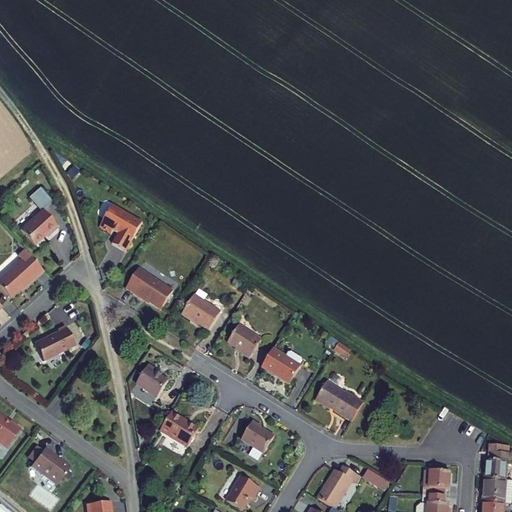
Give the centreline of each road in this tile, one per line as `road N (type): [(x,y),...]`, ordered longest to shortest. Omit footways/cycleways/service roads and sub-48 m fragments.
road 1 (residential): [(90,271),(131,482)]
road 2 (track): [(0,91),(59,172),(90,271)]
road 3 (residential): [(328,450),(468,456),(464,511)]
road 4 (residential): [(0,384),(131,482)]
road 5 (residential): [(193,361),(328,450)]
